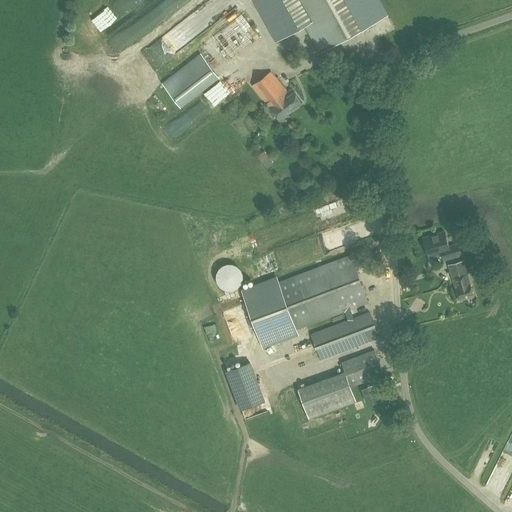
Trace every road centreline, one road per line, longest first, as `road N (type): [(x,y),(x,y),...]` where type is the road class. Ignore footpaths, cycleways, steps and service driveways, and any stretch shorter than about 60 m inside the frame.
road 1 (unclassified): [(498,511),(433,452),(405,391),(380,128),(388,83),(411,56),(511,17)]
road 2 (unknown): [(411,56),(343,47),(286,71)]
